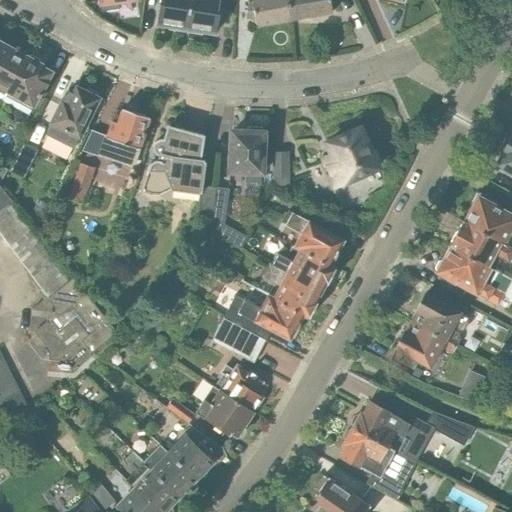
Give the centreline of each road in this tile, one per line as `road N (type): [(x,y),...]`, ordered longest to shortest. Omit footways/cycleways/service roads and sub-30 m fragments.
road 1 (residential): [(227,511),(332,352),(469,100)]
road 2 (residential): [(469,100),(396,62),(285,88),(209,85),(134,62),(61,23)]
